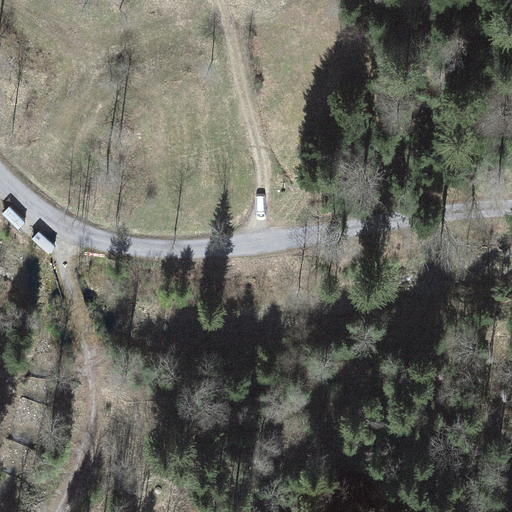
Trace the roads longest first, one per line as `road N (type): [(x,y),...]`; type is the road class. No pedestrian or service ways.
road 1 (unclassified): [(58,224),(166,253),(511,203)]
road 2 (track): [(255,242),(263,177),(220,0)]
road 3 (track): [(53,511),(81,460),(95,398),(88,342)]
road 4 (track): [(58,224),(60,257),(88,342)]
